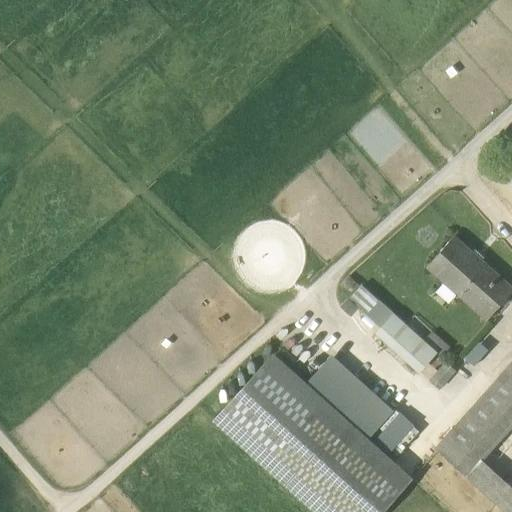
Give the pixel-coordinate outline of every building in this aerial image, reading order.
[(445,277),(489,315),(511,290),(511,289),(453,238),(426,269),(441,282),(445,277)] [(455,295),(484,321),(489,315),(445,277),(441,282),(455,295)] [(342,286),(348,292),(356,285),(349,278),(342,286)] [(382,325),(394,312),(362,282),(350,295),(382,325)] [(455,295),(441,282),(434,289),(448,302),(455,295)] [(423,339),(394,312),(382,325),(426,365),(438,352),(423,339)] [(426,365),(382,325),(376,332),(420,372),(426,365)] [(432,330),(423,339),(438,352),(441,355),(449,345),(432,330)] [(487,348),(478,340),(464,356),(473,364),(487,348)] [(393,410),(331,354),(304,385),(320,398),(366,440),(393,410)] [(215,420),(262,463),(320,398),(304,385),(272,356),(215,420)] [(455,369),(445,360),(428,379),(438,388),(455,369)] [(511,363),(499,378),(511,389),(511,363)] [(434,449),(502,511),(511,511),(511,490),(477,459),(469,451),(511,403),(511,389),(499,378),(434,449)] [(366,440),(320,398),(262,463),(317,511),(380,511),(410,479),(384,456),(370,443),(366,440)] [(511,420),(511,403),(469,451),(477,459),(511,420)] [(400,410),(370,443),(384,456),(413,422),(400,410)]
